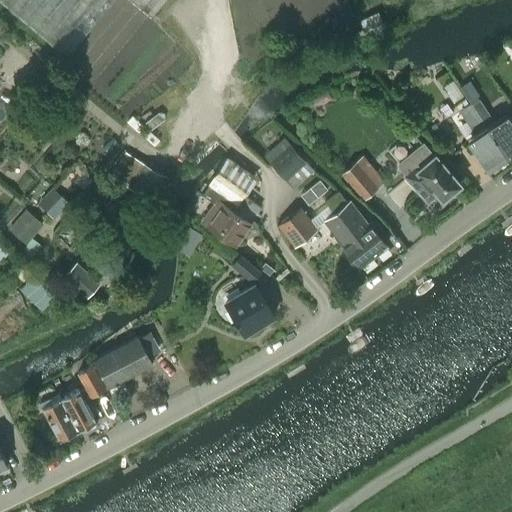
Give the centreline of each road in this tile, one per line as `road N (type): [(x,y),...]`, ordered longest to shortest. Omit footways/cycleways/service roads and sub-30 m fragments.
road 1 (residential): [(0,501),(294,339),(511,184)]
road 2 (unknown): [(338,308),(291,259),(254,169),(216,106),(201,8)]
road 3 (unclassified): [(511,404),(337,511)]
